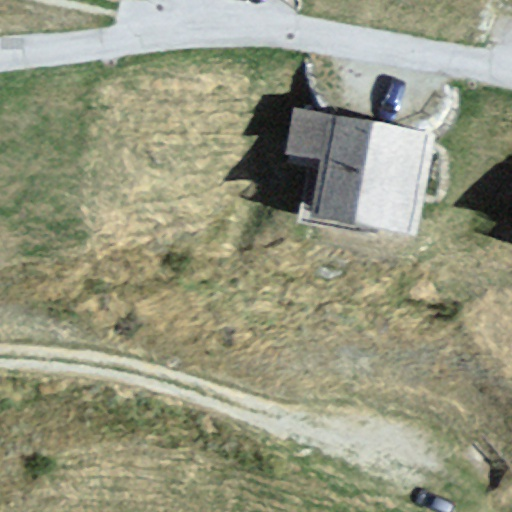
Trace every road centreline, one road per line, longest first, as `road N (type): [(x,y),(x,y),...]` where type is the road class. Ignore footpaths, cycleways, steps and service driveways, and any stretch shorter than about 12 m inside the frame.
road 1 (residential): [(0,55),(210,26),(431,53),(511,81)]
road 2 (track): [(0,356),(114,365),(383,474)]
